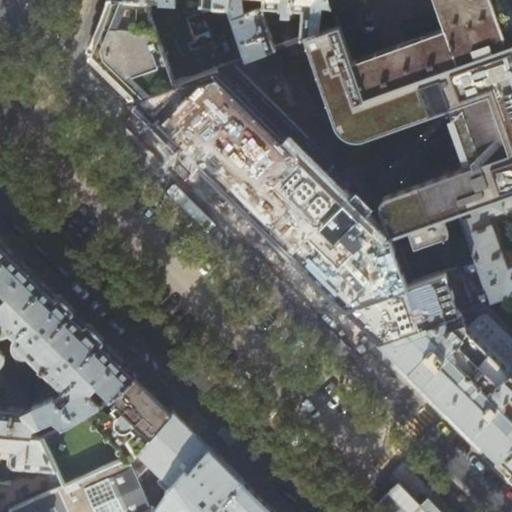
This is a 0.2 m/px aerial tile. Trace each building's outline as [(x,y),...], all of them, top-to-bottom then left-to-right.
[(201,2),(178,0),(109,0),(106,13),(103,22),(88,51),(104,66),(134,96),(136,96),(236,61),(248,57),(229,5),(201,2)] [(333,6),(331,0),(229,0),(229,5),(248,57),(277,47),(266,16),(266,8),(303,10),(302,28),(282,36),(285,44),(307,36),(321,31),(323,5),(333,6)] [(435,0),(445,27),(353,60),(365,94),(511,41),(511,26),(505,8),(502,0),(435,0)] [(340,25),(321,31),(307,36),(338,122),(339,127),(342,130),(347,135),(354,137),(361,137),(488,93),(490,102),(489,103),(490,105),(495,103),(511,151),(493,157),(490,152),(483,155),(485,160),(384,197),(381,200),(380,204),(390,233),(408,227),(458,209),(511,189),(511,41),(365,94),(353,60),(340,25)] [(351,179),(236,61),(136,96),(137,97),(146,107),(147,106),(159,118),(158,119),(165,125),(166,124),(180,138),(178,139),(186,147),(187,146),(201,159),(200,160),(208,168),(209,167),(216,174),(223,181),(222,182),(230,190),(231,188),(245,202),(243,203),(251,211),(252,210),(266,224),(265,225),(273,232),(274,231),(280,237),(288,245),(287,246),(291,250),(292,249),(304,261),(303,263),(303,264),(384,235),(365,215),(371,210),(365,204),(367,202),(358,194),(351,201),(344,195),(347,192),(347,191),(344,189),(341,192),(339,190),(351,179)] [(511,189),(458,209),(476,258),(474,259),(489,301),(511,293),(511,267),(507,270),(487,216),(503,210),(504,213),(511,210),(511,208),(511,207),(511,206),(511,189)] [(476,258),(458,209),(408,227),(426,275),(474,259),(476,258)] [(402,284),(384,235),(303,264),(340,300),(344,304),(402,284)] [(54,415),(61,423),(123,385),(135,373),(99,337),(25,264),(0,239),(0,289),(6,295),(0,301),(0,321),(4,333),(11,329),(16,336),(15,340),(15,344),(16,349),(20,352),(24,354),(28,354),(63,388),(57,394),(55,393),(33,404),(41,421),(54,415)] [(489,301),(474,259),(426,275),(402,284),(344,304),(380,340),(406,331),(403,322),(414,318),(407,298),(440,286),(450,315),(469,309),(489,301)] [(471,316),(469,309),(450,315),(406,331),(380,340),(445,404),(497,455),(511,441),(511,337),(485,311),(472,323),(468,320),(471,316)] [(0,429),(32,433),(33,425),(41,421),(33,404),(27,407),(25,404),(0,402),(0,363),(1,363),(3,361),(5,357),(5,353),(5,349),(3,346),(1,344),(0,343),(0,333),(4,333),(0,321),(0,429)] [(61,423),(41,433),(45,442),(56,436),(79,448),(54,460),(65,484),(139,451),(173,411),(154,391),(135,373),(123,385),(61,423)] [(65,484),(49,491),(11,508),(13,511),(212,511),(243,480),(227,464),(192,429),(173,411),(139,451),(65,484)] [(0,511),(0,455),(1,455),(1,453),(1,451),(10,451),(9,458),(13,462),(51,466),(49,491),(65,484),(54,460),(45,442),(41,433),(32,433),(0,429),(0,511)] [(511,441),(497,455),(511,470),(511,441)] [(275,511),(243,480),(212,511),(275,511)]
